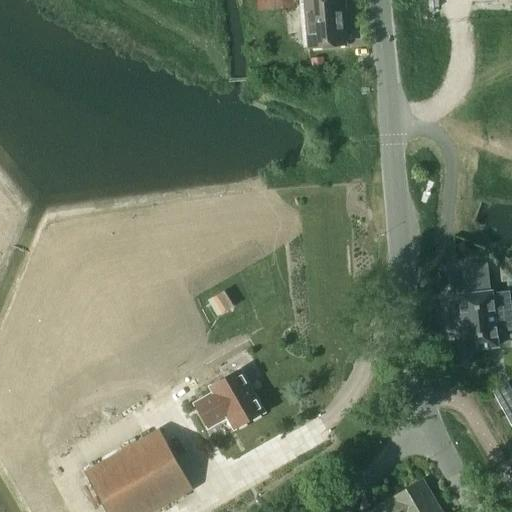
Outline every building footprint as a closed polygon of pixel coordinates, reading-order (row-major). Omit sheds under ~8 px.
[(341,4),(340,0),(306,0),(304,0),(309,48),(345,45),(342,15),(344,13),(343,5),(341,4)] [(212,297),(221,313),(232,306),(223,291),(212,297)] [(458,296),(465,351),(496,347),(492,311),(509,310),(507,293),(491,295),(490,292),(458,296)] [(194,405),(207,428),(226,417),(233,429),(262,412),(239,371),(210,388),(213,394),(194,405)] [(159,430),(85,472),(107,511),(154,511),(193,490),(159,430)] [(439,511),(422,481),(390,500),(390,501),(371,511),(439,511)]
